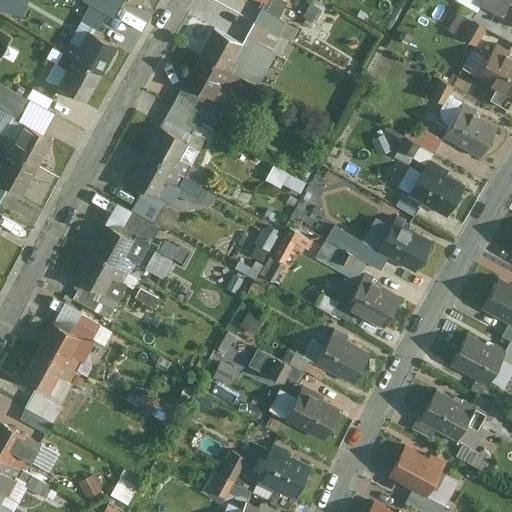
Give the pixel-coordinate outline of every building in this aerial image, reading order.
[(0,0),(0,8),(23,17),(28,0),(0,0)] [(84,0),(115,16),(123,0),(84,0)] [(501,21),(511,0),(450,0),(499,26),(501,21)] [(511,26),(511,0),(501,21),(511,26)] [(480,44),(491,25),(462,9),(451,27),(480,44)] [(211,27),(194,58),(235,78),(241,67),(231,62),(240,45),(211,27)] [(63,49),(106,70),(120,47),(89,32),(82,44),(69,39),(63,49)] [(511,56),(492,45),(474,78),(511,99),(511,56)] [(106,70),(63,49),(57,60),(71,67),(61,85),(90,99),(106,70)] [(235,78),(194,58),(180,84),(209,99),(217,83),(229,89),(235,78)] [(32,96),(2,81),(0,85),(0,106),(21,117),(32,96)] [(55,95),(34,84),(29,93),(50,105),(55,95)] [(459,106),(441,138),(478,158),(496,126),(459,106)] [(0,129),(0,142),(40,164),(57,134),(28,119),(17,137),(0,129)] [(159,125),(144,152),(186,173),(191,162),(180,155),(188,140),(159,125)] [(24,191),(40,164),(0,142),(0,158),(4,160),(0,166),(0,178),(11,184),(24,191)] [(144,152),(130,180),(158,193),(167,178),(180,185),(186,173),(144,152)] [(270,177),(302,193),(309,181),(276,164),(270,177)] [(424,165),(406,195),(421,204),(443,217),(461,186),(424,165)] [(0,202),(11,184),(0,178),(0,202)] [(413,218),(421,204),(406,195),(401,192),(393,206),(413,218)] [(394,218),(378,247),(388,253),(416,268),(432,239),(394,218)] [(104,221),(89,249),(129,270),(135,259),(123,252),(132,236),(104,221)] [(261,254),(275,261),(276,259),(291,265),(306,232),(291,225),(287,233),(267,224),(259,242),(265,245),(261,254)] [(316,256),(360,279),(362,274),(364,272),(361,270),(367,260),(357,254),(325,238),(316,256)] [(357,254),(367,260),(380,266),(388,253),(378,247),(365,240),(357,254)] [(129,270),(89,249),(74,275),(105,291),(113,276),(123,282),(129,270)] [(360,279),(347,302),(385,323),(400,295),(362,274),(360,279)] [(511,284),(498,277),(482,307),(509,321),(511,322),(511,284)] [(359,311),(338,300),(333,310),(354,321),(359,311)] [(260,332),(266,317),(249,311),(244,326),(260,332)] [(51,319),(34,348),(76,370),(83,358),(70,351),(80,334),(51,319)] [(511,322),(509,321),(502,334),(511,340),(511,322)] [(229,330),(219,353),(231,357),(240,335),(229,330)] [(332,330),(316,360),(353,380),(369,349),(332,330)] [(467,332),(451,363),(488,382),(507,348),(495,341),(492,345),(467,332)] [(76,370),(34,348),(20,376),(49,391),(59,374),(70,380),(76,370)] [(301,387),(285,417),(324,437),(339,407),(301,387)] [(435,388),(419,418),(457,438),(476,405),(463,398),(461,401),(435,388)] [(0,420),(0,455),(21,467),(27,456),(17,451),(26,434),(0,420)] [(413,487),(427,495),(446,460),(432,453),(430,455),(407,443),(389,473),(413,487)] [(272,445),(257,476),(277,485),(296,494),(310,463),(272,445)] [(231,446),(211,487),(229,495),(249,455),(231,446)] [(0,455),(0,491),(6,494),(21,467),(0,455)] [(82,479),(89,496),(104,490),(98,473),(82,479)] [(288,508),(296,494),(277,485),(270,500),(288,508)] [(445,511),(448,506),(427,495),(413,487),(406,500),(428,511),(445,511)] [(397,511),(375,500),(368,511),(406,511),(402,509),(399,511),(397,511)] [(263,511),(245,503),(240,511),(263,511)]
